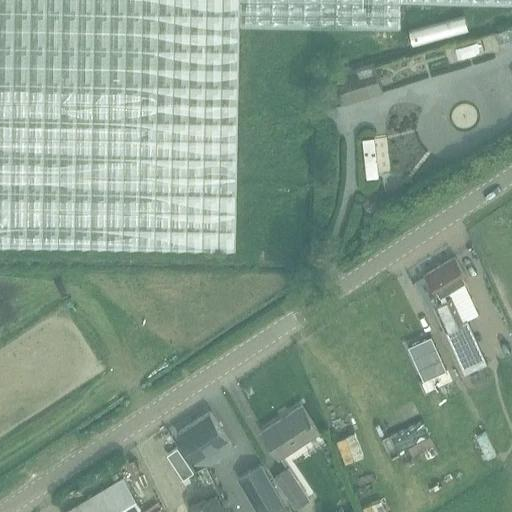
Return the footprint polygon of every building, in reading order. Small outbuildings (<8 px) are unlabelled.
[(511,0),(0,0),(0,244),(236,248),(240,26),(401,28),(401,3),(511,4),(511,0)] [(456,62),(459,71),(478,66),(476,57),(456,62)] [(336,78),(344,104),(355,101),(347,74),(336,78)] [(385,108),(369,109),(371,138),(387,137),(385,108)] [(461,141),(472,125),(458,116),(448,132),(461,141)] [(385,151),(363,151),(363,183),(386,183),(385,151)] [(454,257),(426,275),(438,295),(431,299),(445,330),(465,373),(487,363),(468,320),(467,320),(463,322),(448,291),(468,279),(454,257)] [(507,341),(492,308),(477,315),(492,348),(507,341)] [(431,336),(409,346),(424,380),(447,370),(431,336)] [(153,353),(176,349),(174,340),(151,344),(153,353)] [(262,432),(272,448),(279,458),(319,432),(301,406),(262,432)] [(195,460),(212,463),(234,448),(211,411),(177,433),(195,460)] [(355,449),(337,454),(344,477),(361,472),(355,449)] [(271,511),(284,505),(261,465),(239,477),(258,511),(271,511)] [(289,469),(276,477),(296,507),(309,498),(289,469)] [(65,511),(130,511),(142,505),(124,476),(65,511)] [(421,492),(402,504),(406,511),(428,511),(432,510),(421,492)] [(188,507),(190,511),(223,511),(216,495),(188,507)]
